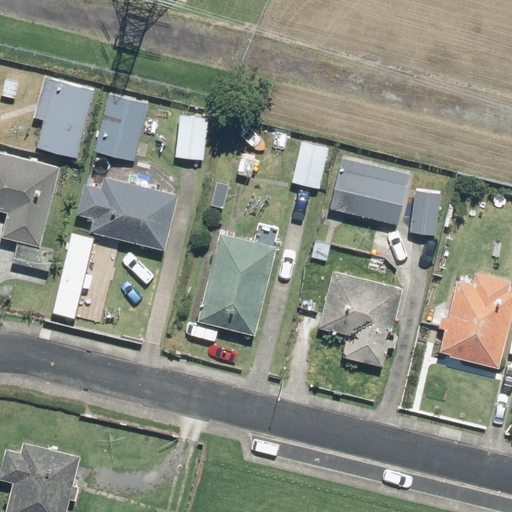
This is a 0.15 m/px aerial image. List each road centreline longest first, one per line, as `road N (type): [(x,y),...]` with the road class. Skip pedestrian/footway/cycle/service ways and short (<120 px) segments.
road 1 (residential): [(0,352),(511,472)]
road 2 (track): [(511,117),(67,0)]
